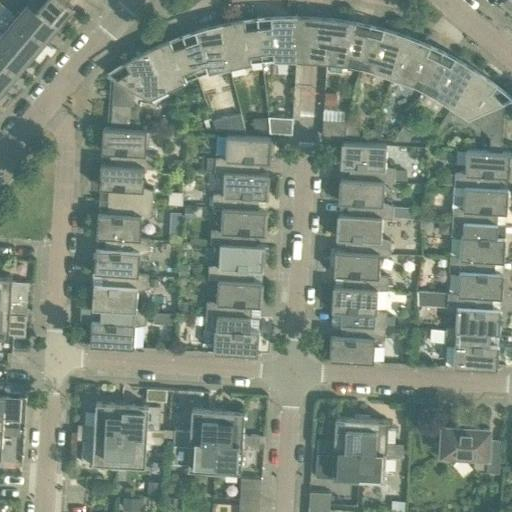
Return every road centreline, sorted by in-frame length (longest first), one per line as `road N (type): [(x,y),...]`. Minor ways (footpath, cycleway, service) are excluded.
road 1 (residential): [(298,374),(313,0)]
road 2 (residential): [(57,361),(75,80)]
road 3 (residential): [(57,361),(298,374)]
road 4 (residential): [(298,374),(511,385)]
road 5 (residential): [(48,511),(57,361)]
road 6 (residential): [(289,511),(298,374)]
